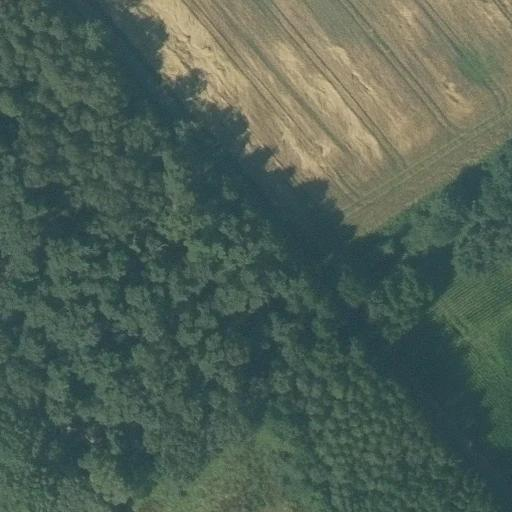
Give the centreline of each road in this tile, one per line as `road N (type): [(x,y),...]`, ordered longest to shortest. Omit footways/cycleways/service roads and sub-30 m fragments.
road 1 (unclassified): [(511,498),(74,0)]
road 2 (track): [(342,305),(511,195)]
